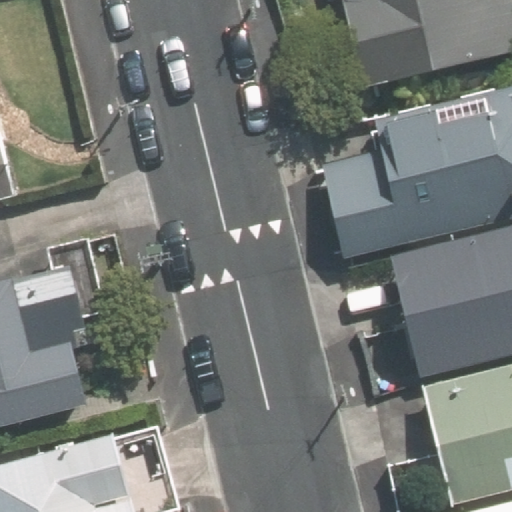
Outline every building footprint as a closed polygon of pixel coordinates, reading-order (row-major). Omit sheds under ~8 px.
[(511,0),(355,0),(375,77),(511,42),(511,0)] [(329,157),(352,250),(511,210),(511,75),(393,105),(402,139),(329,157)] [(0,198),(39,189),(24,126),(0,131),(0,198)] [(511,217),(402,245),(432,365),(511,345),(511,217)] [(0,428),(114,401),(95,324),(111,320),(96,260),(0,283),(0,428)] [(511,353),(428,375),(459,498),(511,484),(511,353)] [(0,511),(163,511),(144,433),(0,466),(0,511)] [(511,511),(511,494),(460,508),(461,511),(511,511)]
